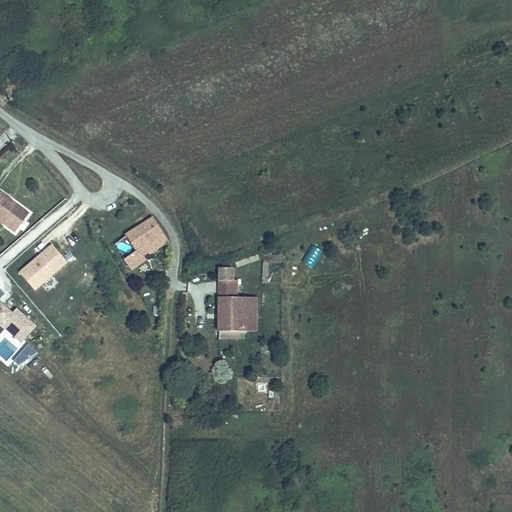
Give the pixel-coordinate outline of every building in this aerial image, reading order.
[(0,216),(1,217),(0,217),(0,219),(14,230),(28,211),(13,200),(12,202),(9,200),(10,198),(11,197),(0,189),(0,216)] [(151,220),(148,221),(127,235),(136,250),(125,257),(131,267),(143,259),(140,254),(146,251),(148,253),(166,241),(151,220)] [(67,262),(51,244),(19,273),(35,291),(42,284),(45,288),(50,283),(51,284),(56,280),(52,275),(67,262)] [(281,254),(261,254),(261,282),(281,282),(281,254)] [(232,261),(219,267),(219,330),(246,331),(246,306),(258,306),(258,297),(238,296),(238,279),(233,279),(232,261)] [(0,334),(5,328),(21,344),(37,327),(17,308),(13,312),(0,300),(0,299),(6,293),(0,287),(0,334)] [(246,306),(246,331),(258,331),(258,306),(246,306)]
